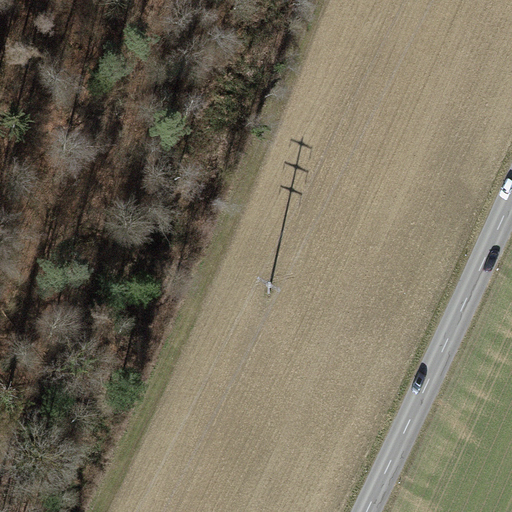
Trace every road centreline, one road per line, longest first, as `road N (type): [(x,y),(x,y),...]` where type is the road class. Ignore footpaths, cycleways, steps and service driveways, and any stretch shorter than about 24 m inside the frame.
road 1 (primary): [(361,511),(511,191)]
road 2 (track): [(0,487),(107,282),(141,266),(196,272)]
